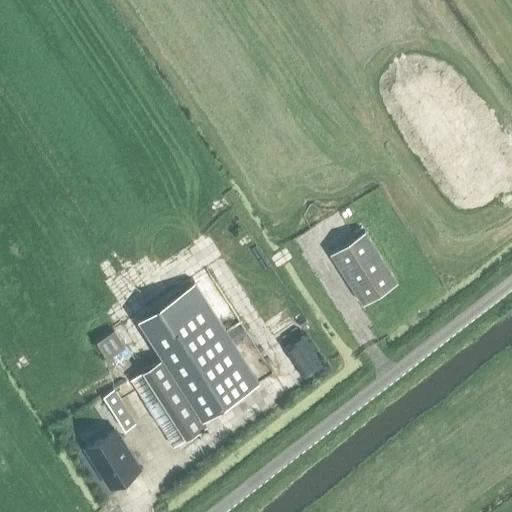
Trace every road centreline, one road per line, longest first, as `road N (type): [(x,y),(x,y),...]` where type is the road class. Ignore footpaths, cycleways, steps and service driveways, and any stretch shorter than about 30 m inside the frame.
road 1 (unclassified): [(215,511),(511,282)]
road 2 (track): [(312,247),(391,375)]
